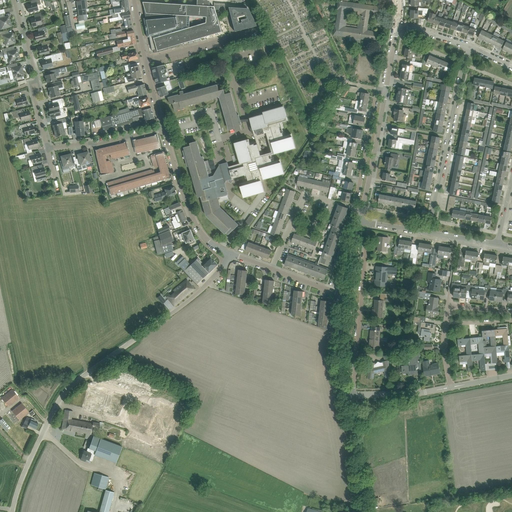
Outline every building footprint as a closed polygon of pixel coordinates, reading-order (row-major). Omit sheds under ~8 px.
[(32,4),(31,4),(27,5),(29,13),(38,10),(37,5),(41,4),(39,0),(33,0),(31,1),(32,4)] [(83,0),(76,1),(78,11),(80,11),(80,10),(85,9),(84,0),(83,0)] [(128,2),(127,0),(126,0),(116,2),(116,1),(112,2),(112,3),(112,4),(113,6),(113,9),(114,9),(117,9),(129,7),(128,2)] [(312,0),(326,27),(330,26),(316,0),(312,0)] [(382,7),(347,2),(346,0),(339,0),(339,1),(338,1),(337,10),(338,10),(336,26),(335,26),(333,35),(377,41),(378,32),(367,30),(370,14),(380,16),(382,7)] [(144,9),(145,18),(173,16),(173,15),(185,16),(186,5),(142,2),(142,3),(144,8),(144,9)] [(214,6),(215,10),(224,11),(225,7),(225,3),(214,3),(214,6)] [(196,5),(186,5),(185,16),(173,15),(173,16),(145,18),(145,19),(145,18),(144,18),(144,19),(143,19),(143,20),(144,20),(145,25),(144,25),(144,26),(145,26),(145,29),(146,29),(146,30),(145,30),(145,31),(146,31),(147,36),(146,36),(147,37),(148,37),(148,38),(149,37),(149,36),(152,51),(153,51),(154,53),(157,52),(157,51),(175,45),(175,44),(179,43),(180,45),(184,44),(184,43),(202,37),(202,38),(203,38),(202,37),(221,32),(213,7),(209,6),(206,6),(196,5)] [(247,28),(256,26),(248,9),(228,8),(233,26),(234,32),(243,29),(242,28),(245,27),(246,28),(247,28)] [(422,15),(426,16),(428,9),(424,9),(423,12),(411,11),(410,18),(418,18),(418,15),(422,15)] [(474,14),(473,15),(479,18),(478,20),(482,22),(484,15),(478,12),(475,11),(473,14),(474,14)] [(116,21),(122,20),(123,20),(130,18),(129,12),(121,13),(118,14),(118,17),(116,17),(117,20),(116,21)] [(36,18),(35,18),(30,19),(32,27),(42,24),(40,19),(43,18),(42,13),(35,15),(36,18)] [(427,21),(433,23),(435,17),(436,15),(430,13),(429,17),(427,21)] [(433,23),(439,25),(441,18),(443,14),(439,13),(438,17),(435,17),(433,23)] [(3,18),(2,14),(0,14),(0,24),(1,29),(11,26),(8,17),(3,18)] [(69,15),(63,16),(67,32),(72,31),(69,15)] [(439,25),(444,27),(447,20),(448,17),(445,16),(444,19),(441,18),(439,25)] [(130,18),(123,20),(124,26),(122,26),(122,30),(132,27),(130,18)] [(469,27),(467,34),(468,34),(467,35),(471,36),(471,35),(474,36),(476,29),(477,25),(471,23),(470,27),(469,27)] [(40,32),(38,32),(34,33),(36,41),(45,38),(44,33),(47,32),(45,27),(39,29),(40,32)] [(127,36),(127,38),(134,36),(133,30),(126,31),(122,32),(116,33),(113,34),(111,34),(112,38),(113,39),(117,38),(127,36)] [(478,38),(483,40),(487,33),(482,30),(478,38)] [(13,33),(9,34),(7,35),(6,31),(0,32),(0,38),(3,38),(5,45),(15,43),(13,33)] [(483,40),(489,43),(493,36),(487,33),(483,40)] [(489,43),(495,46),(498,38),(499,38),(500,35),(498,34),(496,37),(493,36),(489,43)] [(134,36),(127,38),(128,39),(117,42),(118,48),(136,44),(134,36)] [(498,38),(495,46),(501,49),(504,41),(499,38),(498,38)] [(43,46),(42,46),(38,47),(39,55),(49,52),(48,47),(54,46),(52,40),(42,43),(43,46)] [(502,49),(508,52),(511,45),(506,42),(502,49)] [(11,51),(10,47),(2,49),(4,55),(8,54),(10,62),(17,60),(18,60),(19,59),(17,50),(11,51)] [(113,52),(112,47),(96,52),(97,57),(113,52)] [(419,57),(419,56),(420,52),(406,49),(404,57),(408,57),(407,60),(411,61),(412,61),(413,58),(411,58),(412,54),(416,54),(416,56),(419,57)] [(121,55),(122,59),(127,58),(128,62),(133,61),(138,59),(136,52),(121,55)] [(47,60),(46,60),(41,62),(43,69),(53,66),(52,63),(63,60),(61,53),(46,57),(47,60)] [(426,63),(432,66),(435,58),(429,55),(426,63)] [(432,66),(438,68),(441,60),(435,58),(432,66)] [(438,68),(444,70),(447,63),(441,60),(438,68)] [(403,65),(402,71),(412,73),(413,67),(414,65),(418,66),(418,62),(415,62),(412,61),(411,61),(410,66),(403,65)] [(99,67),(100,72),(116,68),(115,63),(99,67)] [(130,70),(131,73),(140,71),(140,67),(139,67),(138,66),(136,66),(135,63),(124,66),(126,71),(130,70)] [(447,63),(444,70),(450,73),(453,65),(447,63)] [(0,74),(8,73),(9,76),(10,76),(9,75),(13,74),(14,78),(24,76),(21,66),(15,68),(14,64),(7,66),(7,67),(0,68),(0,73),(0,74)] [(163,65),(152,68),(154,74),(155,78),(156,84),(164,82),(164,83),(169,81),(168,81),(167,77),(169,76),(167,69),(165,69),(164,65),(163,65)] [(48,72),(49,72),(50,75),(45,76),(47,83),(56,80),(55,77),(59,76),(59,73),(61,72),(60,69),(48,72)] [(140,71),(131,73),(131,76),(127,77),(128,82),(139,80),(138,77),(141,76),(140,75),(141,74),(140,71)] [(411,80),(412,73),(402,71),(400,78),(411,80)] [(95,73),(94,73),(92,73),(80,76),(82,82),(90,80),(93,91),(101,89),(97,72),(95,73)] [(51,87),(48,88),(50,94),(49,95),(50,97),(51,98),(60,96),(59,89),(63,88),(61,81),(50,84),(51,87)] [(165,86),(158,88),(161,97),(169,95),(167,91),(172,89),(169,81),(164,83),(165,86)] [(487,81),(486,87),(492,89),(494,82),(487,81)] [(137,91),(139,97),(142,96),(147,94),(144,84),(136,86),(135,85),(127,87),(128,93),(137,91)] [(241,125),(241,122),(240,120),(239,115),(237,115),(231,93),(230,89),(224,91),(224,89),(222,90),(220,84),(217,85),(218,89),(217,90),(216,88),(212,89),(212,88),(209,89),(209,90),(205,91),(205,90),(202,91),(202,92),(198,93),(198,92),(195,93),(195,94),(191,95),(191,94),(186,96),(181,98),(182,101),(179,102),(179,100),(180,100),(179,95),(168,98),(169,98),(170,100),(169,100),(170,104),(174,103),(174,106),(175,111),(175,110),(178,109),(178,110),(185,108),(184,106),(188,105),(188,104),(190,103),(191,104),(191,103),(193,102),(194,103),(198,102),(198,101),(200,100),(201,101),(205,100),(205,99),(207,98),(208,99),(212,98),(212,97),(214,96),(214,97),(219,96),(219,97),(217,99),(219,100),(220,98),(221,97),(222,101),(223,101),(223,104),(224,108),(225,108),(225,111),(224,111),(226,115),(227,115),(228,119),(227,119),(228,119),(228,121),(227,121),(230,130),(236,129),(236,131),(235,131),(236,132),(241,130),(240,125),(241,125)] [(399,88),(398,94),(405,96),(409,96),(409,93),(411,94),(412,90),(409,90),(404,89),(399,88)] [(361,96),(360,102),(368,103),(369,94),(362,93),(358,92),(358,96),(361,96)] [(398,94),(396,102),(404,103),(403,105),(405,105),(407,106),(407,104),(408,99),(411,100),(412,97),(411,96),(409,96),(405,96),(398,94)] [(19,95),(17,96),(14,96),(8,98),(9,101),(12,103),(15,102),(17,103),(18,107),(27,104),(26,97),(20,99),(19,95)] [(138,97),(131,99),(127,100),(128,103),(132,102),(133,102),(134,105),(140,104),(141,107),(145,106),(150,105),(150,104),(150,102),(149,102),(148,98),(143,99),(139,100),(138,97)] [(49,111),(49,112),(58,109),(59,109),(58,106),(60,105),(60,104),(60,103),(63,103),(62,99),(53,101),(54,103),(48,105),(50,111),(49,111)] [(356,101),(355,110),(358,110),(359,110),(361,111),(366,111),(368,103),(360,102),(356,101)] [(229,167),(227,162),(224,163),(225,167),(218,169),(215,173),(225,178),(221,185),(222,186),(225,185),(224,184),(226,180),(228,180),(229,182),(231,183),(232,181),(232,179),(235,178),(239,177),(247,175),(248,181),(244,182),(240,184),(240,186),(243,196),(245,195),(246,197),(264,192),(260,178),(263,177),(263,180),(265,179),(282,174),(282,172),(283,172),(281,162),(280,160),(276,161),(271,162),(270,158),(269,156),(275,154),(274,152),(276,151),(277,153),(293,149),(293,147),(295,146),(292,137),(291,134),(287,135),(283,136),(282,133),(281,133),(279,127),(280,126),(279,123),(283,122),(287,121),(287,118),(284,108),(282,109),(282,107),(263,112),(263,114),(250,118),(250,119),(240,120),(241,122),(248,121),(252,133),(254,133),(255,136),(257,144),(254,145),(254,144),(250,145),(250,143),(250,144),(248,139),(246,140),(236,142),(237,144),(235,145),(240,162),(242,161),(242,163),(241,163),(240,163),(239,164),(238,164),(236,165),(231,166),(230,166),(229,166),(229,167)] [(117,115),(117,114),(109,116),(100,119),(101,124),(102,126),(103,131),(102,127),(112,124),(113,129),(121,126),(125,124),(128,123),(133,122),(133,123),(134,123),(132,118),(144,115),(145,121),(154,118),(151,108),(149,108),(148,108),(148,109),(142,110),(142,108),(130,111),(117,115)] [(29,111),(25,112),(24,112),(23,109),(11,112),(13,119),(20,117),(21,121),(27,119),(27,121),(31,120),(30,118),(31,118),(29,111)] [(58,109),(49,112),(51,118),(57,116),(58,119),(66,117),(65,113),(64,113),(62,113),(62,112),(60,112),(59,112),(58,109)] [(403,111),(399,110),(396,109),(396,110),(395,109),(394,114),(395,114),(394,120),(395,120),(395,122),(399,123),(400,121),(403,122),(405,122),(406,115),(403,114),(403,111)] [(467,109),(466,116),(475,117),(478,118),(480,112),(473,110),(467,109)] [(354,124),(359,125),(363,126),(365,118),(355,116),(350,115),(349,119),(354,120),(354,124)] [(71,118),(72,126),(75,126),(77,136),(84,135),(82,121),(78,122),(77,116),(71,118)] [(53,125),(54,131),(64,129),(62,123),(66,122),(65,118),(57,120),(58,124),(53,125)] [(27,127),(26,124),(20,125),(21,131),(24,130),(25,135),(31,134),(31,136),(35,135),(34,133),(35,133),(33,126),(27,127)] [(340,124),(340,128),(347,129),(347,132),(350,133),(349,133),(352,134),(351,138),(358,138),(361,139),(363,130),(358,129),(353,129),(353,126),(340,124)] [(407,131),(412,132),(416,133),(417,129),(406,127),(405,130),(392,127),(391,134),(399,135),(400,132),(403,132),(403,131),(406,132),(407,131)] [(64,129),(54,131),(56,137),(65,134),(64,129)] [(157,135),(151,137),(154,149),(160,148),(157,135)] [(151,137),(145,138),(148,150),(154,149),(151,137)] [(29,149),(31,149),(39,147),(37,140),(31,141),(30,138),(23,139),(25,145),(28,144),(29,149)] [(145,138),(139,140),(142,152),(148,150),(145,138)] [(388,147),(393,148),(395,148),(402,149),(402,147),(401,145),(399,145),(400,141),(390,139),(388,147)] [(142,152),(139,140),(133,141),(136,153),(142,152)] [(215,173),(214,176),(212,176),(208,161),(204,162),(203,159),(202,159),(202,157),(202,156),(201,157),(200,154),(199,154),(199,152),(198,149),(197,147),(198,147),(197,147),(197,145),(196,141),(190,143),(191,146),(185,147),(186,150),(184,150),(185,154),(186,156),(185,156),(186,156),(187,158),(186,158),(187,161),(188,163),(187,163),(188,167),(190,166),(191,169),(192,169),(192,171),(192,174),(193,174),(194,176),(193,176),(194,176),(194,178),(195,182),(195,181),(196,183),(195,183),(196,186),(195,187),(198,197),(202,196),(203,199),(204,201),(203,201),(203,202),(204,202),(204,204),(206,210),(207,212),(206,212),(207,216),(208,217),(209,216),(210,218),(212,220),(214,221),(214,222),(216,224),(217,224),(218,225),(218,226),(220,228),(222,229),(221,229),(222,230),(222,229),(224,231),(223,231),(226,233),(227,232),(229,234),(233,230),(234,230),(238,226),(233,221),(231,220),(232,219),(231,219),(230,218),(225,213),(225,214),(224,212),(223,212),(222,211),(222,210),(220,208),(219,205),(218,203),(219,203),(229,200),(225,185),(222,186),(221,185),(225,178),(215,173)] [(344,148),(345,148),(348,149),(356,150),(357,143),(349,142),(344,145),(344,148)] [(126,143),(120,144),(123,156),(129,155),(126,143)] [(120,144),(114,145),(117,158),(123,156),(120,144)] [(114,145),(108,147),(110,154),(111,158),(113,157),(113,159),(117,158),(114,145)] [(108,147),(95,150),(104,156),(110,154),(108,147)] [(427,147),(426,153),(429,153),(437,155),(438,149),(430,148),(427,147)] [(356,150),(348,149),(347,155),(350,156),(350,155),(353,156),(356,157),(357,153),(355,152),(356,150)] [(95,150),(98,163),(106,162),(106,161),(104,156),(95,150)] [(21,159),(25,158),(26,160),(28,159),(29,160),(31,160),(32,163),(42,161),(40,154),(36,155),(35,155),(34,152),(24,154),(20,155),(21,159)] [(88,152),(83,153),(85,164),(86,167),(94,165),(92,156),(89,156),(88,152)] [(76,159),(78,168),(79,171),(82,170),(81,165),(85,164),(83,153),(77,154),(78,158),(76,159)] [(151,156),(152,162),(164,159),(163,153),(151,156)] [(75,169),(78,168),(76,159),(75,157),(73,157),(72,154),(66,155),(69,166),(72,165),(73,167),(75,169)] [(392,167),(396,168),(398,155),(391,154),(390,158),(386,157),(385,162),(385,163),(385,166),(392,167)] [(62,161),(60,161),(63,170),(63,173),(70,171),(70,168),(69,166),(66,155),(61,156),(62,161)] [(155,168),(159,167),(166,164),(164,159),(152,162),(154,166),(155,166),(155,168)] [(98,163),(100,169),(112,166),(111,162),(110,162),(109,161),(106,161),(106,162),(98,163)] [(342,167),(344,168),(352,169),(353,163),(349,162),(343,161),(342,167)] [(496,170),(499,170),(506,172),(507,165),(501,164),(497,163),(496,170)] [(159,167),(160,172),(170,178),(166,164),(159,167)] [(35,172),(36,177),(37,181),(46,179),(45,175),(46,175),(44,168),(38,169),(37,166),(31,167),(32,173),(35,172)] [(112,166),(100,169),(101,175),(113,172),(112,166)] [(340,167),(339,173),(340,173),(340,177),(344,178),(345,175),(351,176),(351,175),(352,175),(352,172),(351,172),(352,169),(344,168),(342,167),(340,167)] [(152,170),(148,171),(151,183),(157,181),(155,174),(154,171),(152,171),(152,170)] [(424,177),(432,178),(433,173),(425,171),(420,170),(419,176),(424,177)] [(148,171),(142,173),(145,185),(151,183),(148,171)] [(160,172),(155,174),(157,181),(170,178),(160,172)] [(142,173),(136,174),(140,186),(145,185),(142,173)] [(394,178),(390,177),(391,174),(388,173),(384,173),(382,180),(387,181),(394,182),(395,182),(396,179),(394,178)] [(136,174),(130,176),(134,188),(140,186),(136,174)] [(130,176),(124,178),(128,190),(134,188),(130,176)] [(297,185),(305,186),(307,178),(299,177),(297,185)] [(124,178),(119,179),(122,191),(128,190),(124,178)] [(305,186),(313,188),(314,180),(307,178),(305,186)] [(119,179),(113,181),(116,193),(122,191),(119,179)] [(313,188),(320,190),(322,182),(314,180),(313,188)] [(344,188),(347,189),(352,190),(354,183),(349,182),(341,180),(341,184),(342,184),(342,187),(344,188)] [(116,193),(113,181),(107,183),(111,195),(116,193)] [(322,182),(320,190),(328,192),(329,187),(330,184),(322,182)] [(85,186),(87,194),(93,192),(91,184),(85,186)] [(157,196),(154,197),(155,201),(163,199),(163,198),(176,194),(175,193),(176,193),(175,190),(174,191),(173,186),(164,189),(165,192),(157,195),(157,196)] [(287,189),(284,196),(292,199),(295,192),(287,189)] [(339,191),(338,195),(343,196),(342,200),(349,201),(351,194),(339,191)] [(378,202),(384,204),(386,195),(380,194),(379,196),(376,195),(375,200),(378,201),(378,202)] [(284,196),(281,204),(289,207),(292,199),(284,196)] [(172,214),(174,213),(182,210),(181,209),(178,203),(179,203),(174,204),(163,209),(167,216),(172,214)] [(281,204),(279,211),(286,214),(289,207),(281,204)] [(348,208),(338,205),(331,225),(333,226),(320,262),(329,265),(331,260),(330,260),(331,255),(333,256),(333,255),(334,253),(336,249),(335,249),(336,246),(337,246),(338,242),(337,242),(338,239),(339,240),(340,236),(340,235),(341,233),(343,229),(340,228),(341,225),(342,226),(343,222),(342,221),(343,219),(344,219),(345,215),(346,212),(348,208)] [(182,210),(174,213),(177,219),(171,221),(175,229),(181,226),(179,222),(186,219),(182,210)] [(279,211),(276,219),(284,222),(286,214),(279,211)] [(251,215),(244,224),(248,227),(255,218),(251,215)] [(276,219),(273,226),(281,229),(284,222),(276,219)] [(158,229),(157,230),(159,234),(170,230),(168,225),(162,228),(158,229)] [(281,229),(273,226),(270,234),(278,237),(281,229)] [(191,241),(194,240),(190,230),(178,235),(180,239),(183,238),(185,243),(190,241),(190,242),(191,241)] [(159,235),(159,236),(163,253),(173,251),(171,242),(173,241),(169,231),(165,232),(159,235)] [(292,242),(299,244),(302,237),(295,234),(294,234),(292,242)] [(299,244),(306,247),(309,239),(302,237),(299,244)] [(378,250),(386,251),(387,243),(389,243),(390,238),(379,237),(378,250)] [(309,239),(306,247),(314,250),(315,247),(317,242),(309,239)] [(405,249),(406,241),(400,239),(399,244),(396,243),(394,250),(404,252),(405,249)] [(410,257),(413,258),(415,245),(412,244),(412,242),(406,241),(405,249),(411,250),(411,251),(410,257)] [(246,250),(251,253),(254,244),(249,242),(248,244),(247,244),(247,243),(245,242),(243,245),(241,248),(246,250)] [(415,245),(413,258),(416,258),(417,252),(418,251),(424,252),(426,244),(419,243),(419,246),(415,245)] [(251,253),(257,255),(260,246),(254,244),(251,253)] [(257,255),(263,257),(266,248),(260,246),(257,255)] [(445,247),(444,255),(448,256),(447,259),(450,259),(449,264),(452,264),(454,251),(454,252),(454,256),(451,255),(452,248),(445,247)] [(266,248),(263,257),(269,259),(272,251),(266,248)] [(471,260),(472,251),(466,250),(465,255),(462,255),(462,257),(459,257),(460,250),(460,249),(457,265),(463,266),(465,259),(471,260)] [(288,266),(291,267),(295,258),(288,255),(285,265),(285,264),(288,265),(288,266)] [(193,280),(197,284),(217,265),(210,257),(203,264),(198,258),(190,265),(182,256),(178,259),(175,262),(193,280)] [(294,268),(298,270),(302,260),(295,258),(291,267),(292,267),(294,268)] [(301,271),(305,272),(308,263),(302,260),(298,270),(298,269),(301,270),(301,271)] [(307,273),(311,275),(315,265),(308,263),(305,272),(305,271),(308,272),(307,273)] [(314,276),(318,277),(321,267),(315,265),(311,275),(311,274),(314,275),(314,276)] [(375,285),(380,286),(386,286),(387,273),(396,274),(397,268),(376,266),(375,285)] [(321,267),(318,277),(318,276),(321,277),(320,278),(324,279),(328,270),(321,267)] [(429,290),(437,291),(438,284),(440,284),(441,280),(435,279),(436,274),(429,273),(428,278),(431,278),(429,290)] [(166,297),(172,303),(173,302),(175,305),(174,306),(194,289),(193,290),(191,287),(192,287),(186,280),(173,291),(174,293),(170,296),(169,294),(166,297)] [(453,297),(460,297),(461,285),(461,284),(452,283),(451,291),(452,289),(454,289),(453,297)] [(466,291),(469,291),(470,285),(467,285),(461,285),(460,297),(466,298),(466,291)] [(471,299),(477,299),(479,286),(475,286),(473,286),(470,285),(469,291),(472,291),(471,299)] [(479,286),(477,299),(484,300),(484,294),(484,292),(487,293),(488,287),(488,286),(486,286),(486,287),(485,287),(479,286)] [(489,300),(496,301),(496,292),(490,291),(491,287),(488,287),(487,293),(490,293),(489,300)] [(502,294),(506,295),(506,289),(503,289),(503,290),(497,289),(496,292),(496,301),(502,302),(502,294)] [(385,301),(393,302),(394,294),(386,294),(385,301)] [(430,297),(430,300),(429,306),(427,306),(426,312),(437,314),(438,308),(437,308),(438,298),(430,297)] [(374,312),(372,312),(372,317),(374,317),(375,317),(380,317),(380,313),(382,313),(383,301),(375,300),(374,312)] [(328,319),(319,318),(318,327),(324,329),(324,325),(327,325),(328,319)] [(422,323),(421,328),(422,329),(421,336),(425,336),(424,341),(430,342),(431,333),(429,332),(430,330),(434,331),(435,325),(422,323)] [(369,348),(380,349),(380,348),(378,348),(380,327),(372,327),(372,330),(371,330),(370,339),(370,340),(370,343),(369,343),(370,343),(369,348)] [(503,335),(504,345),(504,346),(509,345),(511,345),(510,336),(508,336),(507,327),(497,328),(498,329),(495,330),(495,336),(503,335)] [(482,331),(482,337),(483,337),(490,336),(491,347),(496,346),(495,336),(495,330),(482,331)] [(482,337),(470,338),(471,344),(478,344),(479,354),(484,353),(483,347),(484,347),(483,337),(482,337)] [(466,345),(467,355),(472,355),(471,344),(470,338),(457,339),(458,345),(466,345)] [(510,362),(509,345),(504,346),(504,345),(496,346),(497,353),(504,352),(505,359),(503,359),(504,362),(510,362)] [(483,347),(484,353),(484,354),(492,353),(493,363),(498,363),(497,353),(496,346),(491,347),(484,347),(483,347)] [(409,363),(409,365),(409,366),(402,366),(402,372),(402,371),(408,371),(409,375),(414,375),(414,378),(418,377),(417,365),(420,365),(419,350),(414,350),(414,355),(413,355),(409,363)] [(479,354),(472,355),(472,361),(480,360),(481,371),(489,370),(488,364),(485,364),(484,354),(484,353),(479,354)] [(388,361),(385,361),(383,362),(383,363),(382,363),(381,363),(380,363),(379,363),(378,364),(376,364),(374,365),(375,363),(368,363),(367,368),(368,368),(368,370),(369,370),(368,378),(373,378),(373,373),(385,371),(386,377),(391,376),(388,363),(397,361),(397,356),(388,355),(386,355),(388,361)] [(472,355),(467,355),(459,356),(459,362),(467,361),(468,372),(473,371),(473,366),(472,363),(472,361),(472,355)] [(438,363),(433,364),(430,365),(429,361),(423,362),(424,366),(423,366),(425,376),(425,375),(433,374),(433,375),(440,373),(438,363)] [(150,384),(149,390),(163,392),(164,386),(156,385),(150,384)] [(2,399),(9,406),(19,397),(13,390),(2,399)] [(103,412),(105,399),(86,395),(84,408),(103,412)] [(122,416),(128,417),(131,403),(125,402),(122,416)] [(177,412),(178,409),(162,403),(151,434),(157,436),(158,434),(162,435),(162,445),(165,446),(167,446),(169,440),(169,441),(170,439),(170,435),(179,435),(171,432),(170,432),(168,432),(166,431),(167,429),(169,430),(169,429),(171,424),(171,431),(174,431),(174,426),(175,426),(175,419),(176,416),(177,412)] [(12,411),(16,416),(19,420),(28,412),(21,404),(12,411)] [(62,429),(76,431),(78,421),(71,420),(73,411),(65,410),(62,429)] [(27,417),(22,427),(27,429),(28,425),(35,429),(38,423),(35,422),(35,421),(27,417)] [(76,431),(86,433),(88,423),(78,421),(76,431)] [(88,423),(86,433),(91,434),(92,426),(99,427),(99,424),(93,422),(93,423),(88,423)] [(122,444),(164,462),(168,454),(125,435),(122,444)] [(93,436),(89,448),(89,449),(95,451),(96,451),(94,455),(116,463),(122,447),(93,436)] [(93,458),(94,455),(96,451),(95,451),(89,449),(89,448),(88,448),(86,452),(84,451),(81,460),(85,461),(86,459),(89,460),(90,456),(93,458)] [(91,485),(106,489),(109,477),(94,473),(91,485)] [(105,490),(99,511),(108,511),(114,492),(105,490)]
